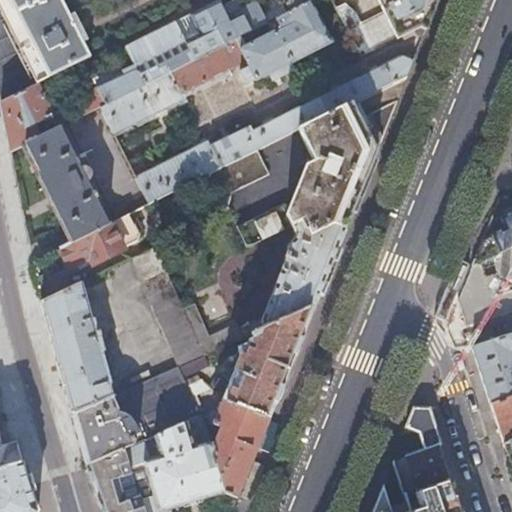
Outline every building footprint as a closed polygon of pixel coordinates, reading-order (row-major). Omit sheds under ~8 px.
[(0,0),(0,102),(35,85),(82,62),(89,58),(59,0),(0,0)] [(282,0),(288,13),(308,3),(306,0),(282,0)] [(342,4),(335,8),(360,58),(419,29),(424,30),(435,0),(375,0),(382,13),(359,25),(353,13),(342,4)] [(219,1),(204,9),(207,15),(222,7),(219,1)] [(184,43),(174,23),(123,49),(135,71),(142,85),(103,105),(98,108),(112,135),(183,99),(181,95),(243,63),(246,68),(237,73),(241,82),(251,77),(253,81),(266,75),(269,82),(292,70),(289,63),(329,43),(308,3),(288,13),(274,20),(280,31),(244,49),(239,38),(222,46),(193,61),(184,43)] [(266,24),(255,3),(241,10),(242,12),(227,19),(228,20),(213,28),(222,46),(239,38),(266,24)] [(207,15),(213,28),(228,20),(227,19),(222,7),(207,15)] [(207,15),(204,9),(192,14),(202,34),(190,40),(184,43),(193,61),(222,46),(213,28),(207,15)] [(181,20),(174,23),(184,43),(190,40),(181,20)] [(204,145),(134,179),(147,204),(201,177),(256,150),(298,129),(351,102),(405,75),(411,61),(401,57),(249,132),(248,128),(212,145),(206,133),(199,136),(204,145)] [(106,58),(85,68),(89,77),(110,67),(106,58)] [(135,71),(96,90),(103,105),(142,85),(135,71)] [(35,85),(0,102),(0,104),(6,135),(10,152),(19,148),(59,128),(98,108),(103,105),(96,90),(50,114),(42,99),(47,97),(44,91),(39,93),(35,85)] [(358,116),(351,102),(298,129),(313,162),(306,165),(289,207),(282,204),(235,228),(243,245),(254,243),(290,226),(302,221),(309,236),(332,225),(343,229),(362,183),(380,142),(368,112),(358,116)] [(79,169),(59,128),(19,148),(43,195),(67,244),(106,224),(94,200),(96,200),(96,198),(93,190),(90,191),(84,179),(79,182),(77,178),(76,176),(74,172),(79,169)] [(256,150),(201,177),(219,213),(226,209),(227,208),(230,194),(269,175),(256,150)] [(76,173),(76,176),(77,178),(79,179),(81,180),(83,179),(85,177),(85,175),(85,172),(83,171),(81,170),(79,170),(77,171),(76,173)] [(511,246),(511,212),(499,218),(505,229),(491,236),(497,248),(493,250),(496,255),(511,246)] [(58,248),(67,267),(89,257),(92,264),(122,248),(122,247),(136,240),(139,234),(128,213),(109,223),(106,224),(67,244),(58,248)] [(328,270),(344,231),(342,231),(343,229),(332,225),(309,236),(302,221),(290,226),(294,235),(293,240),(290,244),(286,247),(286,254),(259,320),(246,326),(249,334),(314,305),(321,288),(328,270)] [(491,236),(481,242),(471,267),(496,255),(493,250),(497,248),(491,236)] [(181,308),(153,246),(128,259),(177,367),(203,355),(181,308)] [(497,331),(500,340),(511,335),(511,267),(486,276),(494,303),(484,306),(493,333),(497,331)] [(102,272),(85,281),(88,287),(105,279),(102,272)] [(79,284),(41,303),(47,326),(71,415),(110,397),(107,384),(110,383),(102,352),(105,351),(99,330),(97,330),(94,320),(90,321),(79,284)] [(192,303),(181,308),(203,355),(241,338),(235,324),(207,335),(192,303)] [(239,356),(221,399),(268,418),(281,388),(284,380),(299,343),(314,305),(249,334),(253,341),(236,349),(239,356)] [(511,335),(500,340),(471,349),(481,375),(490,405),(511,397),(511,335)] [(130,388),(110,397),(71,415),(80,450),(85,466),(126,448),(153,436),(184,422),(197,416),(198,415),(190,397),(185,386),(177,367),(150,379),(130,388)] [(130,388),(150,379),(146,370),(126,379),(130,388)] [(201,380),(185,386),(190,397),(205,390),(220,402),(216,413),(210,411),(206,419),(209,426),(217,429),(213,438),(215,441),(215,442),(215,444),(209,446),(223,493),(236,498),(252,460),(257,448),(268,418),(221,399),(201,380)] [(511,397),(490,405),(496,423),(502,444),(511,440),(511,397)] [(413,410),(405,428),(419,433),(424,450),(405,456),(406,459),(418,495),(452,484),(428,411),(413,410)] [(223,493),(209,446),(208,442),(192,447),(184,422),(153,436),(162,456),(144,462),(159,511),(180,511),(179,507),(223,493)] [(511,440),(502,444),(506,455),(503,456),(508,486),(511,493),(511,440)] [(0,446),(0,467),(21,461),(18,447),(16,442),(0,446)] [(98,502),(96,503),(99,511),(144,511),(140,497),(126,502),(123,501),(117,480),(118,478),(133,473),(131,466),(126,448),(85,466),(86,469),(84,470),(88,481),(94,496),(95,496),(98,502)] [(406,459),(394,463),(406,499),(414,496),(418,495),(406,459)] [(28,482),(21,461),(0,467),(0,511),(36,511),(37,511),(28,482)] [(159,511),(144,462),(131,466),(133,473),(140,497),(144,511),(159,511)] [(140,497),(133,473),(118,478),(117,480),(123,501),(126,502),(140,497)] [(419,511),(416,511),(460,511),(458,504),(452,484),(418,495),(414,496),(419,511)] [(389,511),(381,489),(371,511),(389,511)] [(236,498),(223,493),(228,511),(230,511),(233,505),(236,498)]
